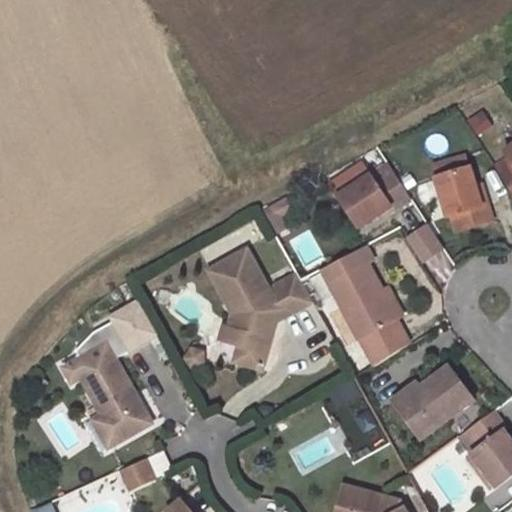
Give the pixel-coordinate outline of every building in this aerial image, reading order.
[(509,159),(496,167),(511,191),(511,147),(505,152),(509,159)] [(463,157),(434,166),(438,178),(467,169),(463,157)] [(340,196),(339,197),(360,228),(410,196),(389,164),(370,177),(340,196)] [(362,165),(333,184),(340,196),(370,177),(362,165)] [(438,178),(437,178),(448,217),(453,216),(457,232),(492,221),(487,204),(482,206),(477,187),(471,168),(467,169),(438,178)] [(482,185),(477,187),(482,206),(487,204),(482,185)] [(443,248),(429,227),(409,240),(423,262),(443,248)] [(367,247),(324,270),(360,339),(375,367),(411,345),(397,319),(383,291),(368,264),(375,261),(367,247)] [(248,250),(210,271),(236,319),(233,329),(233,331),(244,334),(240,346),(235,362),(264,371),(274,333),(270,332),(272,322),(277,323),(313,303),(301,282),(297,275),(270,290),(248,250)] [(305,280),(301,282),(313,303),(315,307),(320,305),(305,280)] [(389,288),(383,291),(397,319),(404,316),(389,288)] [(108,344),(116,359),(160,335),(141,302),(113,318),(116,323),(106,328),(96,334),(86,344),(80,347),(81,348),(77,352),(81,359),(108,344)] [(116,323),(113,318),(104,324),(106,328),(116,323)] [(233,329),(225,327),(221,340),(240,346),(244,334),(233,331),(233,329)] [(81,359),(64,369),(73,383),(82,378),(103,415),(119,443),(153,424),(116,359),(108,344),(81,359)] [(193,349),(186,359),(193,369),(205,365),(205,353),(193,349)] [(423,391),(399,409),(422,440),(476,400),(450,366),(421,388),(423,391)] [(421,388),(417,383),(393,401),(399,409),(423,391),(421,388)] [(494,412),(460,437),(474,456),(496,485),(498,488),(511,477),(511,441),(505,431),(507,429),(494,412)] [(103,415),(94,421),(110,448),(119,443),(103,415)] [(496,485),(474,456),(470,460),(492,489),(496,485)] [(146,483),(138,464),(115,474),(123,493),(146,483)] [(351,511),(357,490),(345,487),(338,511),(351,511)] [(389,499),(357,490),(351,511),(406,511),(405,510),(400,511),(386,511),(386,510),(389,499)] [(401,502),(389,499),(386,510),(386,511),(400,511),(405,510),(401,502)] [(192,511),(182,500),(168,511),(192,511)]
